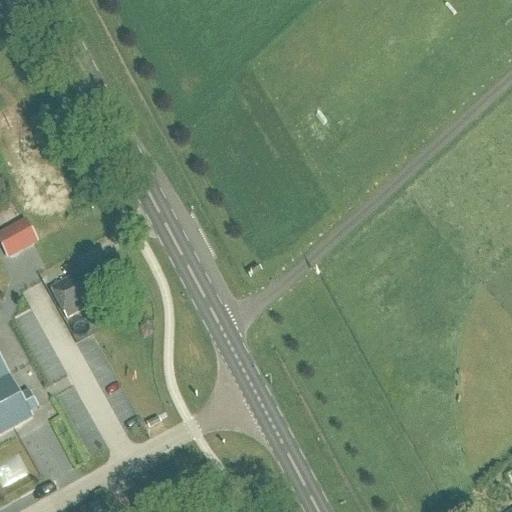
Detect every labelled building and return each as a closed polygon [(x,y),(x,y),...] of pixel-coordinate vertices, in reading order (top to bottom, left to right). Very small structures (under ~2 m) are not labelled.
[(40,244),(27,220),(0,235),(0,243),(10,260),(40,244)] [(85,247),(95,246),(92,228),(82,230),(85,247)] [(127,289),(110,259),(52,291),(68,321),(127,289)] [(15,269),(0,274),(0,288),(2,293),(21,286),(15,269)] [(0,439),(34,421),(0,360),(0,439)]
